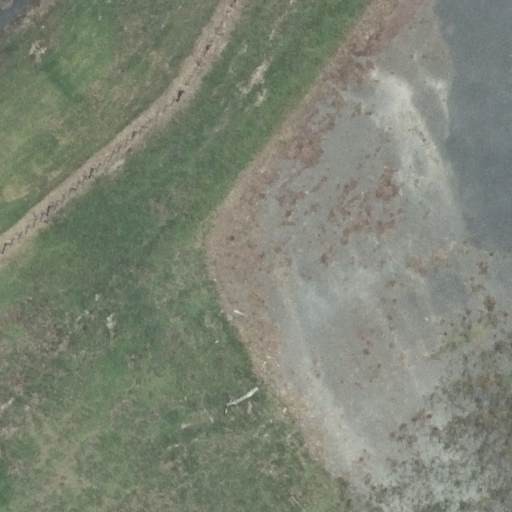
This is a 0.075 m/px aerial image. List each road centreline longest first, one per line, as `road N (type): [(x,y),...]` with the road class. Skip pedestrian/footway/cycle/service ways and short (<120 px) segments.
road 1 (track): [(0,299),(26,300),(145,262),(309,111),(375,0)]
road 2 (track): [(26,300),(345,511)]
